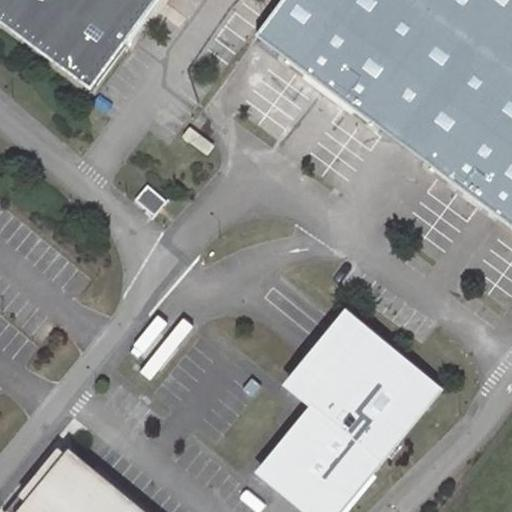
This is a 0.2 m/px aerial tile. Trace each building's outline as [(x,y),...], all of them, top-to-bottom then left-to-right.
[(158,0),(0,0),(0,27),(88,94),(158,0)] [(511,0),(277,0),(253,32),(511,222),(511,0)] [(186,128),(179,138),(203,155),(210,146),(186,128)] [(151,188),(138,202),(156,217),(169,203),(151,188)] [(309,410),(250,476),(300,511),(341,511),(446,391),(348,310),(283,388),(309,410)] [(145,511),(71,451),(18,511),(145,511)]
